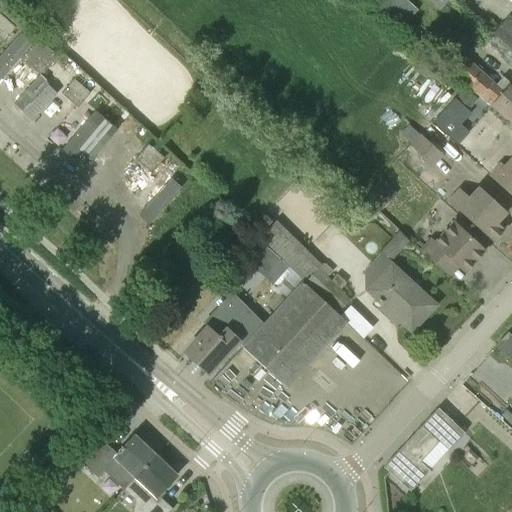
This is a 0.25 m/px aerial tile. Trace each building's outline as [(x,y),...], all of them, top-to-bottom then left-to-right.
[(398,30),(416,9),(405,0),(367,0),(365,3),(398,30)] [(426,0),(438,10),(439,8),(447,0),(426,0)] [(20,28),(26,21),(9,6),(3,13),(20,28)] [(511,20),(507,16),(491,34),(509,50),(511,48),(511,20)] [(16,28),(8,21),(0,30),(0,38),(4,42),(16,28)] [(429,57),(431,54),(444,40),(430,29),(416,45),(415,46),(428,58),(429,57)] [(16,33),(0,49),(0,78),(30,46),(16,33)] [(23,60),(31,67),(49,48),(47,47),(39,41),(23,60)] [(59,57),(49,48),(31,67),(42,76),(59,57)] [(491,81),(457,52),(445,68),(488,106),(489,104),(510,122),(511,119),(511,84),(503,77),(496,85),(491,81)] [(90,77),(82,70),(61,94),(70,101),(82,87),(90,77)] [(51,71),(17,110),(32,124),(67,86),(51,71)] [(90,94),(82,87),(70,101),(78,108),(90,94)] [(466,113),(468,111),(478,100),(466,89),(453,102),(466,113)] [(104,96),(60,144),(86,167),(130,120),(104,96)] [(469,133),(444,110),(432,123),(457,145),(469,133)] [(486,148),(500,132),(487,120),(473,135),(486,148)] [(434,167),(444,156),(419,134),(409,146),(434,167)] [(156,152),(148,145),(135,159),(144,166),(156,152)] [(164,159),(156,152),(144,166),(152,173),(164,159)] [(511,156),(502,168),(498,164),(488,175),(511,196),(511,156)] [(169,163),(129,208),(143,221),(183,177),(169,163)] [(378,177),(362,194),(378,210),(395,193),(378,177)] [(503,212),(476,187),(466,197),(457,189),(447,199),(490,240),(501,229),(493,222),(503,212)] [(443,270),(448,265),(451,261),(463,271),(482,249),(451,221),(448,225),(450,227),(446,230),(445,229),(442,232),(441,232),(433,242),(429,238),(424,243),(419,249),(447,275),(448,274),(443,270)] [(247,262),(273,284),(289,266),(263,244),(247,262)] [(411,328),(433,304),(388,264),(364,291),(379,304),(378,305),(399,323),(402,320),(411,328)] [(274,311),(300,281),(289,266),(273,284),(270,288),(272,290),(276,293),(266,305),(274,311)] [(347,323),(337,314),(300,281),(274,311),(242,345),(287,387),(347,323)] [(225,328),(231,320),(221,310),(213,319),(208,324),(183,352),(207,374),(238,340),(225,328)] [(507,359),(511,353),(511,340),(506,334),(494,346),(507,359)] [(449,450),(465,433),(438,408),(384,467),(410,492),(430,471),(420,462),(439,442),(449,450)] [(100,442),(79,464),(95,479),(103,471),(122,489),(153,456),(131,436),(120,448),(118,447),(115,451),(116,452),(114,455),(100,442)] [(469,446),(460,454),(477,475),(487,466),(469,446)] [(153,456),(122,489),(122,490),(121,491),(122,492),(124,490),(146,510),(144,511),(168,511),(171,510),(170,509),(169,511),(157,499),(162,493),(161,493),(164,490),(163,489),(174,476),(153,456)]
